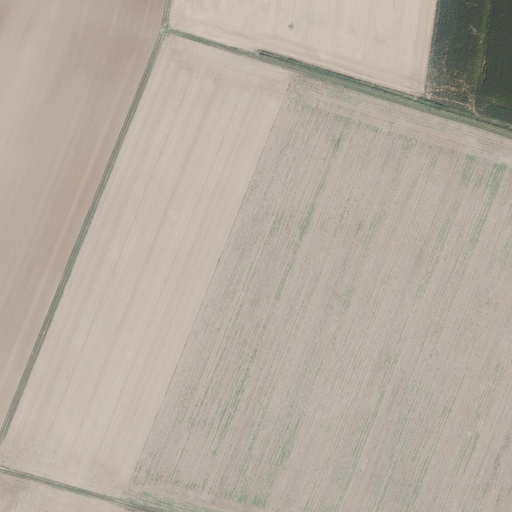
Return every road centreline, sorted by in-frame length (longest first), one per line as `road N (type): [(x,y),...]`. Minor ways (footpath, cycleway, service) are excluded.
road 1 (track): [(60,10),(162,30),(511,135)]
road 2 (track): [(167,0),(162,30),(0,430)]
road 3 (track): [(0,471),(151,511)]
